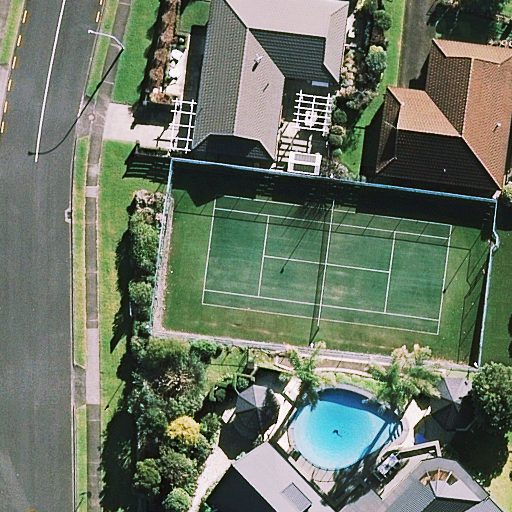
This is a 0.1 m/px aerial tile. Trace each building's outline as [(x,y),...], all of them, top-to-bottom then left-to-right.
[(339,88),(349,9),(277,0),(184,0),(180,36),(210,40),(196,155),(275,165),(286,81),(339,88)] [(511,110),(511,55),(435,47),(429,100),(390,96),(380,179),(502,193),(511,110)] [(511,271),(495,272),(494,375),(511,375),(511,271)] [(473,383),(442,385),(446,433),(476,431),(473,383)] [(284,419),(268,385),(235,400),(250,434),(284,419)] [(498,511),(436,449),(413,472),(398,458),(343,511),(332,511),(269,447),(210,505),(216,511),(498,511)]
